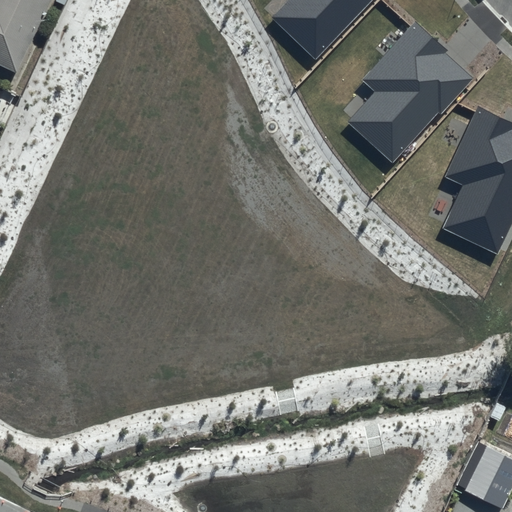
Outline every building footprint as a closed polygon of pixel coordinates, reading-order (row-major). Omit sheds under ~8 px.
[(0,0),(0,59),(18,68),(49,0),(0,0)] [(287,0),(272,16),(316,58),(371,0),(287,0)] [(449,48),(415,19),(360,81),(372,91),(344,123),(392,166),(440,112),(442,114),(475,77),(446,52),(449,48)] [(116,33),(88,86),(134,110),(162,57),(116,33)] [(169,60),(140,115),(217,157),(247,102),(169,60)] [(511,120),(477,105),(444,176),(463,185),(443,228),(497,253),(511,221),(511,120)] [(264,127),(244,162),(263,173),(284,138),(264,127)] [(85,174),(67,209),(90,221),(108,186),(85,174)] [(0,303),(37,324),(79,247),(28,219),(20,234),(13,230),(0,253),(0,303)] [(511,480),(511,450),(486,439),(465,487),(502,503),(511,480)]
